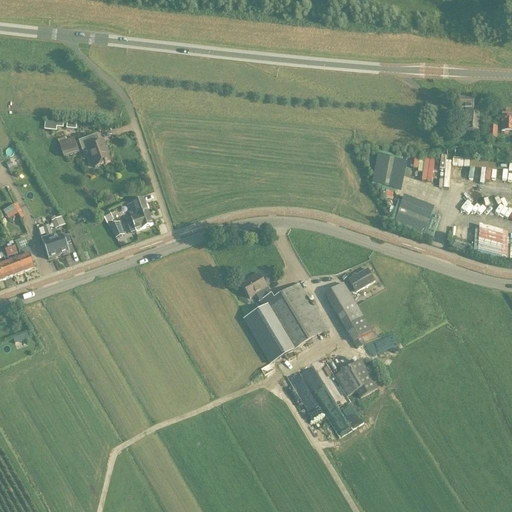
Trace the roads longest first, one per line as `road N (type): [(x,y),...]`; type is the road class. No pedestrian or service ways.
road 1 (tertiary): [(511,76),(273,60),(0,28)]
road 2 (unclassified): [(177,247),(247,224),(305,224),(511,286)]
road 3 (unclassified): [(0,310),(177,247)]
road 4 (residential): [(177,247),(133,119)]
